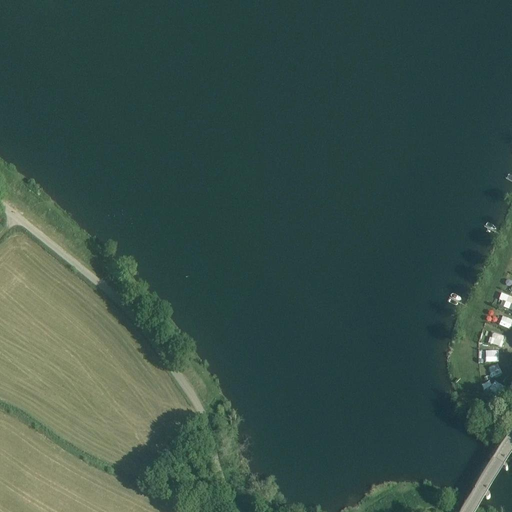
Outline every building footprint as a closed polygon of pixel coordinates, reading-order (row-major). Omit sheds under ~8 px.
[(511,296),(503,293),(498,305),(511,310),(511,296)] [(511,317),(500,314),(497,326),(510,329),(511,320),(511,317)] [(501,346),(505,335),(492,331),(489,342),(501,346)] [(499,363),(500,351),(486,351),(486,363),(499,363)] [(487,369),(491,379),(500,375),(496,365),(487,369)] [(491,388),(497,394),(502,388),(496,383),(491,388)]
